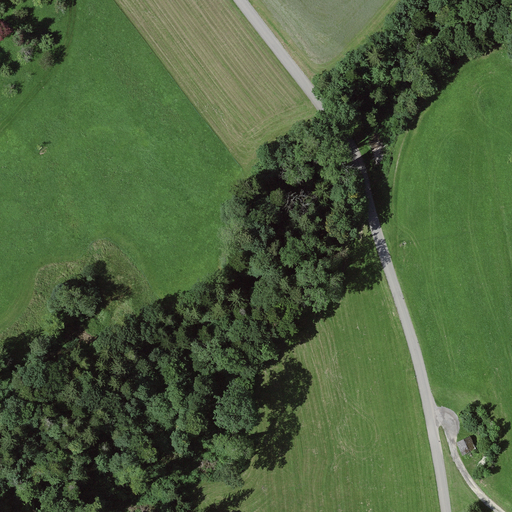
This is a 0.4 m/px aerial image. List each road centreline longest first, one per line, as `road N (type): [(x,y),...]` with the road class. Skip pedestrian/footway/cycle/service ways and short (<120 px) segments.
road 1 (tertiary): [(239,0),(353,157),(410,334),(445,511)]
road 2 (track): [(501,511),(466,477),(449,423),(430,414)]
